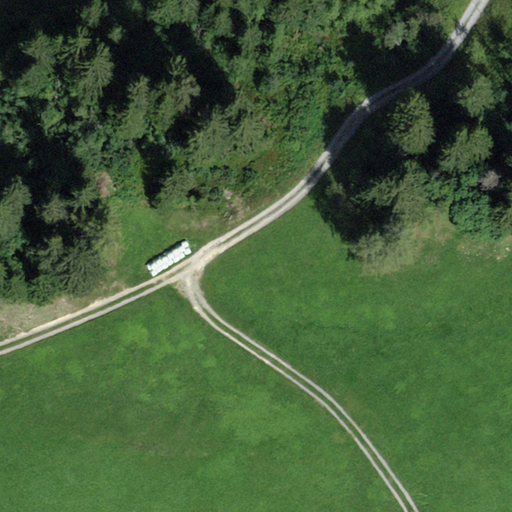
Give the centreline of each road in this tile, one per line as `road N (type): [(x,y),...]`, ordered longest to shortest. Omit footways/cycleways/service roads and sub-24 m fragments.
road 1 (track): [(194,264),(297,195),(366,106),(441,56),(479,0)]
road 2 (track): [(194,264),(196,290),(222,326),(324,394),(408,511)]
road 3 (track): [(0,348),(194,264)]
